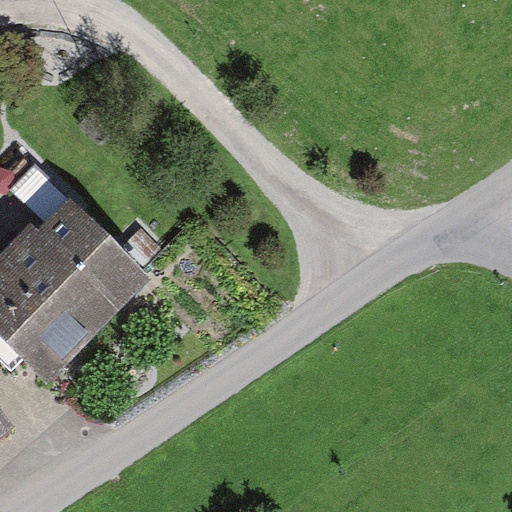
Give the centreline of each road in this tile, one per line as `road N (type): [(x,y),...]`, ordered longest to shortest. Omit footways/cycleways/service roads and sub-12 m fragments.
road 1 (unclassified): [(477,211),(32,511)]
road 2 (track): [(370,283),(269,161),(134,34),(83,4),(32,0)]
